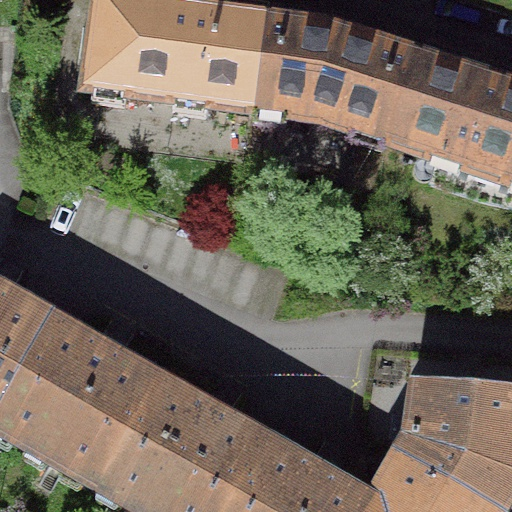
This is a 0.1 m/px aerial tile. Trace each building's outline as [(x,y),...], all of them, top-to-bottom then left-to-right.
[(97,0),(85,94),(254,116),(268,20),(183,9),(115,0),(97,0)] [(330,29),(268,20),(254,116),(319,125),(384,147),(417,56),(349,35),(330,29)] [(511,87),(497,82),(417,56),(384,147),(511,188),(511,87)] [(0,418),(52,328),(7,302),(9,298),(0,292),(0,418)] [(93,351),(52,328),(0,418),(0,436),(99,493),(159,388),(117,365),(120,361),(108,354),(95,347),(93,351)] [(159,388),(99,493),(132,511),(229,511),(265,450),(224,426),(226,421),(214,414),(202,408),(199,412),(159,388)] [(409,443),(399,460),(490,511),(504,511),(511,499),(511,397),(475,395),(416,390),(409,443)] [(265,450),(229,511),(370,511),(372,510),(370,509),(331,487),(333,482),(321,475),(309,468),(306,473),(265,450)] [(490,511),(399,460),(370,509),(372,510),(370,511),(490,511)]
